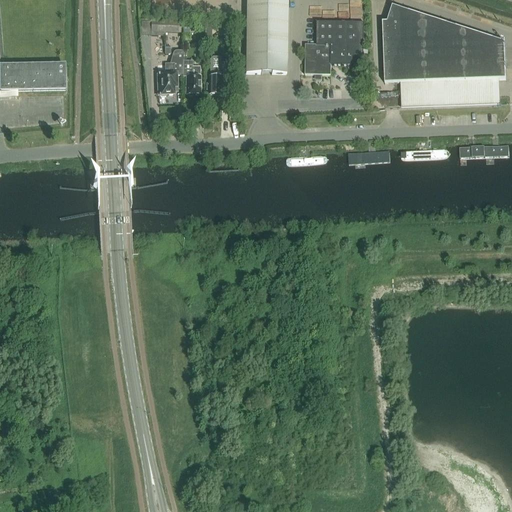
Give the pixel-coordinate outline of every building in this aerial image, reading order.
[(246,0),(246,75),(287,76),(287,0),(246,0)] [(388,24),(383,24),(386,85),(506,80),(504,44),(393,8),(388,24)] [(165,33),(181,34),(181,22),(151,22),(151,33),(152,33),(152,37),(165,37),(165,33)] [(306,77),(331,77),(331,65),(365,65),(365,25),(319,25),(319,47),(307,47),(306,77)] [(173,55),(173,56),(170,65),(165,65),(165,75),(159,75),(159,78),(156,78),(157,96),(174,96),(173,89),(177,88),(176,76),(183,76),(184,53),(176,53),(175,53),(174,54),(173,55)] [(212,71),(212,78),(209,78),(209,96),(222,96),(222,82),(232,82),(232,63),(220,63),(220,71),(212,71)] [(65,67),(0,67),(0,82),(0,93),(65,92),(65,67)] [(200,69),(192,68),(184,68),(184,77),(187,77),(187,96),(200,96),(200,77),(200,69)] [(511,146),(464,148),(464,159),(511,156),(511,146)] [(408,151),(408,161),(458,159),(458,149),(408,151)] [(347,154),(348,165),(398,162),(397,151),(347,154)] [(276,159),(277,170),(327,166),(326,156),(276,159)]
